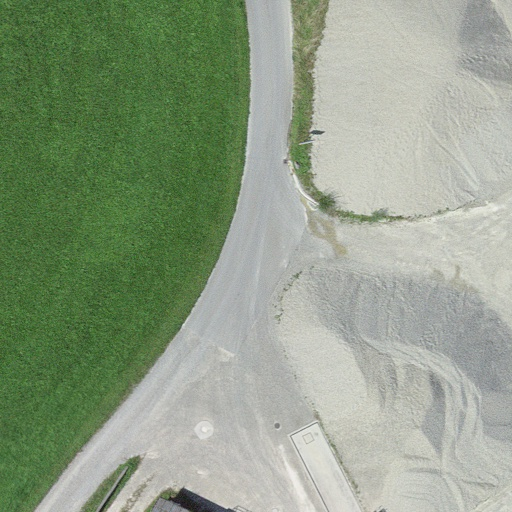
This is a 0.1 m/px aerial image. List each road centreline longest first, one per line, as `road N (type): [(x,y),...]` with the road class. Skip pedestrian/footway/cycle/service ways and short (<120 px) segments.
road 1 (residential): [(266,0),(267,213),(231,309),(194,364)]
road 2 (unknown): [(231,309),(259,440),(317,511)]
road 3 (track): [(194,364),(68,511)]
